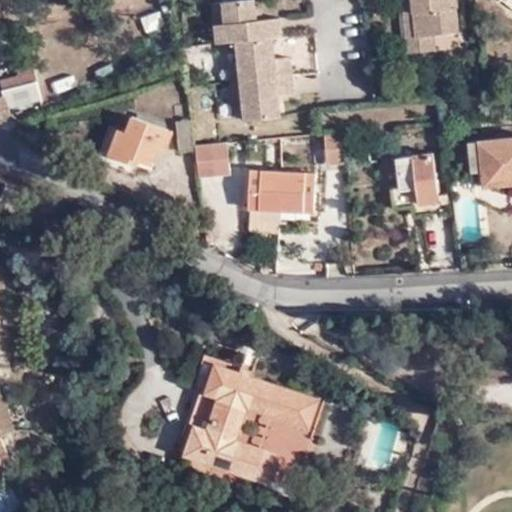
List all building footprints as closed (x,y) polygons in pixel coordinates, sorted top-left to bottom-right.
[(276,38),(285,37),(283,20),(265,21),(259,22),(257,11),(256,0),(251,0),(217,3),(219,26),(231,25),(232,43),(241,41),(276,38)] [(433,51),(432,37),(416,38),(411,0),(403,0),(408,54),(433,51)] [(411,0),(416,38),(432,37),(458,35),(455,8),(450,8),(448,0),(411,0)] [(448,0),(450,8),(455,8),(457,8),(455,0),(448,0)] [(219,26),(220,43),(232,43),(231,25),(219,26)] [(244,81),(294,76),(292,59),(278,61),(274,61),(274,54),(277,54),(276,38),(241,41),(243,64),(244,81)] [(234,82),(244,81),(243,64),(233,64),(234,82)] [(2,91),(37,84),(35,72),(0,81),(2,91)] [(296,94),(294,76),(244,81),(246,100),(248,120),(283,117),(282,102),(277,103),(276,96),(281,96),(296,94)] [(246,100),(244,81),(234,82),(236,100),(246,100)] [(41,102),(37,84),(2,91),(3,95),(0,95),(0,115),(9,114),(8,110),(41,102)] [(174,133),(134,118),(127,134),(121,131),(112,156),(138,166),(140,161),(153,166),(160,150),(167,153),(174,133)] [(195,152),(192,121),(177,122),(180,153),(195,152)] [(359,143),(358,130),(350,131),(350,143),(359,143)] [(324,134),(326,152),(344,150),(343,133),(324,134)] [(511,138),(470,142),(473,173),(483,172),(485,188),(511,185),(511,138)] [(226,161),(231,160),(230,144),(197,147),(200,164),(226,161)] [(327,164),(345,162),(344,150),(326,152),(327,164)] [(440,202),(435,155),(400,158),(402,185),(394,185),(395,206),(440,202)] [(200,164),(201,178),(232,173),(231,160),(226,161),(200,164)] [(252,208),(281,209),(283,173),(254,171),(252,208)] [(283,173),(281,209),(318,211),(319,175),(283,173)] [(320,402),(254,379),(218,367),(209,393),(222,398),(211,432),(197,427),(187,453),(268,481),(278,456),(234,440),(246,405),(310,428),(320,402)] [(0,437),(1,437),(15,431),(0,394),(0,437)] [(0,461),(10,458),(1,437),(0,437),(0,461)] [(136,505),(141,510),(149,500),(142,496),(136,505)]
